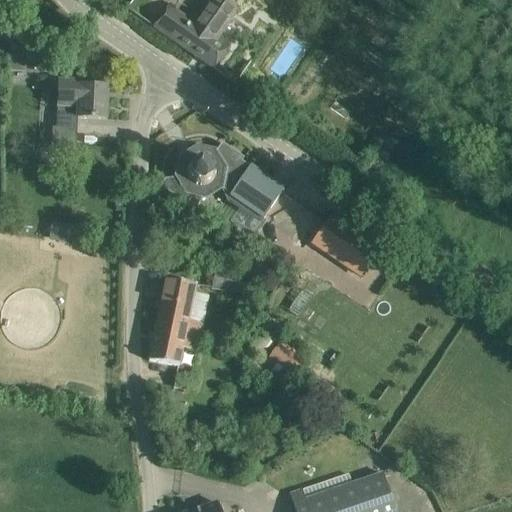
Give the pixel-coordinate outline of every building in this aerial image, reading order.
[(214,70),(225,53),(229,47),(217,39),(238,9),(224,0),(210,0),(194,23),(185,16),(169,5),(153,28),(214,70)] [(31,52),(40,39),(18,24),(9,37),(31,52)] [(79,84),(58,83),(56,129),(52,128),(51,147),(76,148),(77,119),(106,120),(107,89),(78,87),(79,84)] [(164,181),(160,189),(196,209),(200,201),(205,201),(223,191),(230,196),(238,184),(249,168),(241,162),(243,159),(221,145),(216,153),(210,161),(209,160),(207,159),(204,158),(202,158),(200,158),(198,158),(196,159),(193,160),(191,161),(189,163),(188,164),(186,166),(185,168),(185,170),(184,172),(184,174),(184,176),(184,178),(174,179),(164,181)] [(55,164),(42,163),(42,193),(57,193),(57,166),(67,166),(67,156),(55,156),(55,164)] [(238,184),(218,215),(251,238),(283,191),(249,168),(238,184)] [(329,221),(315,242),(346,263),(343,267),(359,277),(376,253),(329,221)] [(235,247),(232,265),(253,268),(255,250),(235,247)] [(240,295),(243,274),(236,273),(236,268),(216,265),(212,291),(240,295)] [(195,286),(185,284),(165,280),(157,320),(178,325),(176,333),(185,335),(185,334),(201,337),(203,325),(188,322),(195,286)] [(302,291),(288,312),(298,318),(312,297),(302,291)] [(198,353),(201,337),(185,334),(185,335),(176,333),(178,325),(157,320),(148,362),(178,368),(182,350),(198,353)] [(304,364),(277,347),(266,363),(268,364),(267,366),(291,382),(304,364)] [(511,360),(506,356),(485,385),(511,403),(511,360)] [(193,393),(196,380),(176,376),(174,389),(193,393)] [(394,511),(382,475),(293,505),(294,511),(394,511)]
